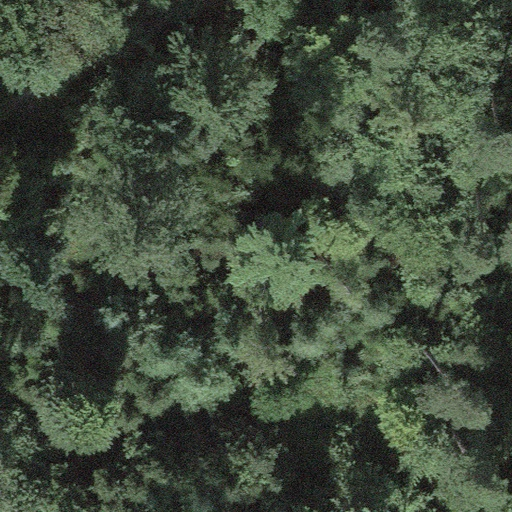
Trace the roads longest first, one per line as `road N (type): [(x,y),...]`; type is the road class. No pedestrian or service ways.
road 1 (track): [(511,374),(219,369),(0,461)]
road 2 (track): [(211,0),(0,106)]
